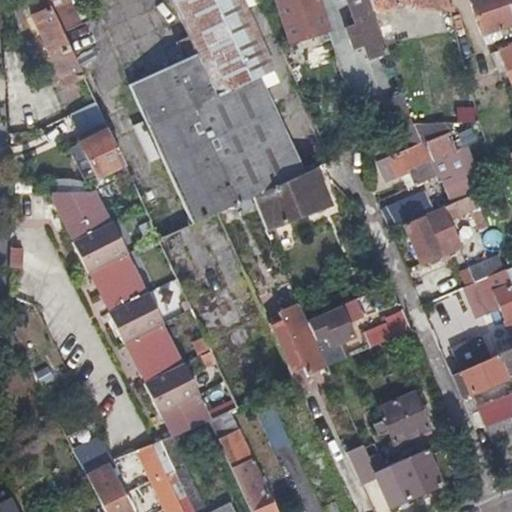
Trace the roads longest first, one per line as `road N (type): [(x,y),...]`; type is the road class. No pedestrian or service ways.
road 1 (residential): [(496,511),(351,157)]
road 2 (residential): [(137,437),(51,261),(35,243),(0,234)]
